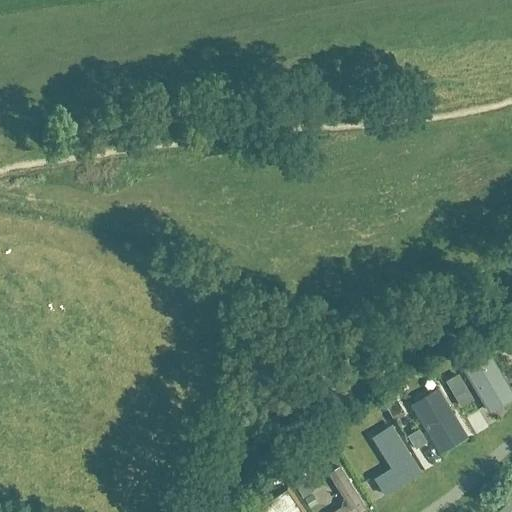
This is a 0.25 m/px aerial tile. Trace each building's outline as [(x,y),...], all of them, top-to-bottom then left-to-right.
[(463,368),(489,412),(511,397),(511,385),(491,351),(463,368)] [(458,377),(445,385),(460,409),(473,402),(458,377)] [(411,404),(440,453),(468,436),(438,388),(411,404)] [(403,410),(392,416),(406,440),(416,434),(403,410)] [(371,436),(390,467),(401,484),(420,471),(391,424),(371,436)] [(341,506),(331,511),(356,511),(366,507),(340,464),(328,472),(343,497),(341,506)] [(246,511),(306,511),(287,484),(246,511)] [(511,511),(511,501),(511,500),(497,511),(511,511)]
